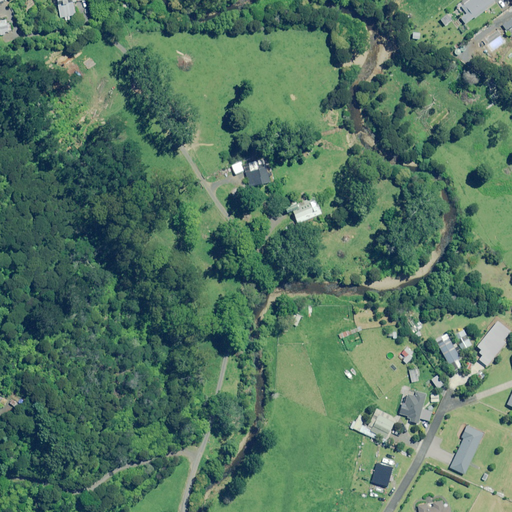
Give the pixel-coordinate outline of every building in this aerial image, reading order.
[(87,0),(86,0),(56,0),(60,18),(77,15),(74,2),(87,0)] [(469,0),(459,8),(463,13),(459,15),(466,24),(474,17),(476,20),(489,10),(487,8),(494,2),(492,0),(469,0)] [(0,32),(11,31),(11,25),(8,25),(7,20),(0,20),(0,32)] [(486,45),(501,34),(498,31),(483,41),(486,45)] [(464,53),(461,48),(452,53),(454,58),(464,53)] [(264,163),(263,159),(248,163),(250,170),(246,171),(250,186),(260,183),(260,185),(270,182),(268,176),(271,175),(267,163),(264,163)] [(289,212),(293,211),(298,223),(321,214),(314,197),(293,205),(288,207),(289,212)] [(510,332),(498,321),(477,346),(481,350),(479,352),(483,355),(479,359),(487,366),(506,343),(503,341),(510,332)] [(415,325),(413,326),(414,328),(412,330),(414,333),(420,329),(418,326),(416,327),(415,325)] [(362,330),(361,326),(339,335),(340,339),(362,330)] [(465,332),(460,335),(466,348),(472,345),(465,332)] [(460,358),(448,337),(447,338),(446,336),(437,340),(438,343),(437,343),(448,365),(460,358)] [(344,339),(340,340),(345,351),(348,350),(344,339)] [(475,365),(469,363),(466,369),(472,372),(475,365)] [(419,381),(417,369),(409,370),(411,382),(419,381)] [(426,395),(417,392),(416,397),(408,395),(406,405),(402,405),(400,414),(409,416),(408,421),(419,424),(426,395)] [(0,403),(4,407),(9,400),(0,394),(0,403)] [(19,404),(12,399),(9,404),(16,409),(19,404)] [(394,423),(386,419),(388,414),(375,408),(366,427),(362,425),(365,419),(359,416),(353,428),(377,440),(379,436),(386,439),(394,423)] [(484,434),(467,426),(462,438),(464,439),(451,468),(465,475),(484,434)] [(411,457),(402,453),(400,457),(409,461),(411,457)] [(444,508),(443,501),(433,503),(428,504),(418,506),(418,511),(451,511),(451,507),(444,508)]
